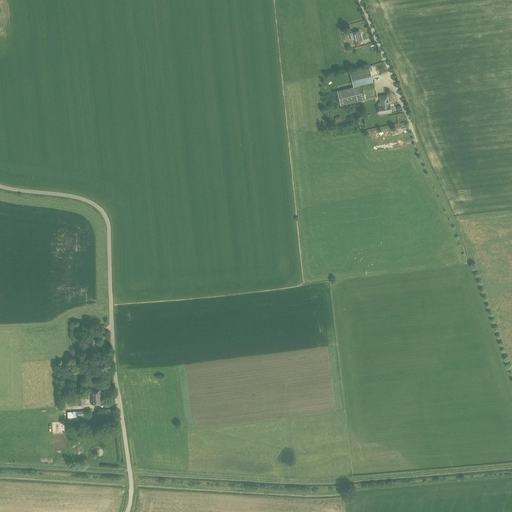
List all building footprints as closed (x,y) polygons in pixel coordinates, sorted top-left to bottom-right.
[(352,32),(354,39),(353,40),(355,45),(361,44),(360,41),(362,40),(360,30),(352,32)] [(350,72),(353,87),(337,91),(341,105),(365,99),(361,84),(373,82),(369,67),(350,72)] [(378,105),(379,113),(391,111),(390,104),(389,104),(388,95),(380,96),(381,102),(379,102),(378,103),(378,104),(378,105)] [(89,337),(90,349),(98,349),(97,337),(89,337)] [(90,390),(91,404),(103,403),(102,390),(90,390)] [(70,392),(71,405),(85,404),(84,391),(70,392)] [(99,409),(100,419),(109,418),(116,417),(115,408),(108,408),(99,409)] [(68,412),(69,422),(90,421),(89,410),(68,412)] [(63,422),(53,423),(54,447),(64,446),(63,422)]
